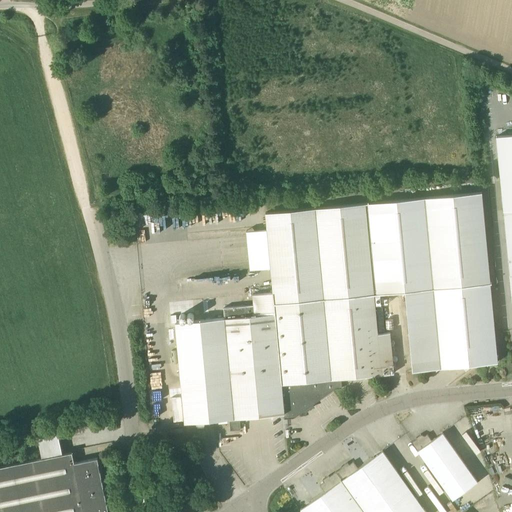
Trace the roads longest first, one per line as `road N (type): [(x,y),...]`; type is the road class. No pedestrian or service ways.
road 1 (unclassified): [(139,511),(90,214)]
road 2 (unclassified): [(511,396),(398,410),(252,507)]
road 3 (track): [(90,214),(32,6)]
road 4 (unclassified): [(332,0),(511,75)]
